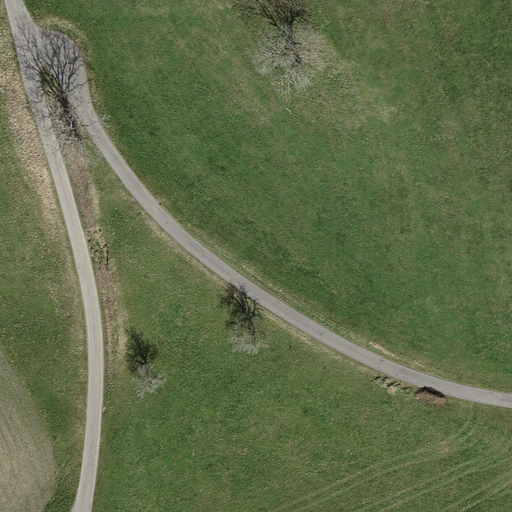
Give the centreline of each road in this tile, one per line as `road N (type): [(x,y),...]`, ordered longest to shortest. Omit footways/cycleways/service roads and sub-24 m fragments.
road 1 (unclassified): [(26,50),(55,46),(71,62),(84,113),(136,190),(200,251),(276,306),(436,384),(511,401)]
road 2 (unclassified): [(26,50),(98,307),(94,436),(82,511)]
